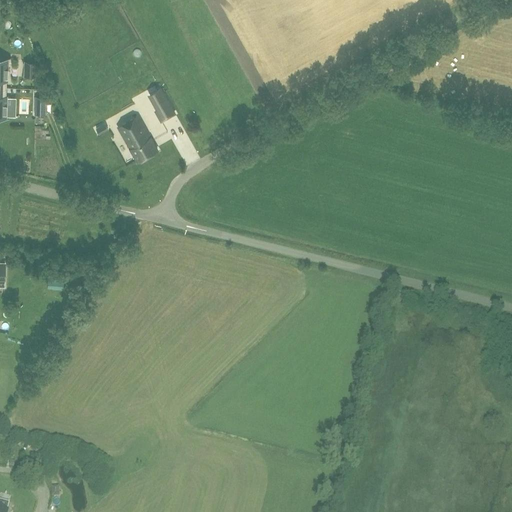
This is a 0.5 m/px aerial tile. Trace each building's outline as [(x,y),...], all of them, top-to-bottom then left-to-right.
[(0,87),(4,88),(4,80),(7,80),(8,58),(11,58),(0,57),(0,87)] [(24,61),(24,76),(35,76),(36,61),(24,61)] [(4,88),(0,87),(0,118),(9,119),(9,118),(6,118),(7,96),(4,96),(4,88)] [(146,95),(161,121),(174,113),(160,87),(146,95)] [(35,114),(45,114),(45,97),(35,97),(35,114)] [(138,162),(158,151),(138,116),(118,127),(138,162)] [(178,120),(167,128),(182,148),(193,140),(178,120)] [(99,134),(108,129),(105,124),(96,129),(99,134)] [(0,336),(7,338),(8,327),(1,326),(0,335),(0,336)]
